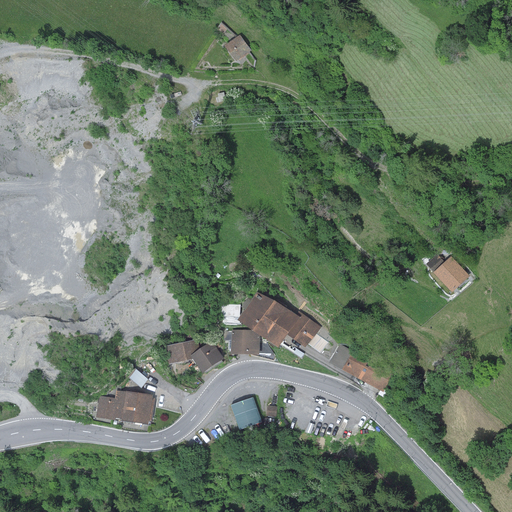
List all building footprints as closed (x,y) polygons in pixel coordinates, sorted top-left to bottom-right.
[(226,29),(220,24),(216,29),(222,34),(226,29)] [(239,34),(223,45),(234,61),(250,50),(239,34)] [(223,92),(217,94),(218,97),(216,98),(217,103),(225,101),(223,92)] [(437,254),(425,264),(432,272),(444,261),(437,254)] [(444,261),(432,272),(450,292),(468,276),(450,256),(444,261)] [(263,318),(275,302),(256,289),(235,319),(253,332),(263,318)] [(263,318),(284,333),(296,318),(275,302),(263,318)] [(321,327),(300,312),(296,318),(284,333),(303,347),(306,344),(319,353),(327,342),(316,334),(321,327)] [(284,333),(263,318),(253,332),(274,347),(284,333)] [(249,331),(231,330),(231,340),(230,354),(258,355),(259,337),(249,331)] [(198,339),(164,346),(168,364),(192,359),(189,355),(200,348),(198,339)] [(200,348),(189,355),(192,359),(201,372),(222,358),(211,341),(200,348)] [(329,362),(341,369),(351,350),(339,344),(329,362)] [(361,351),(359,355),(351,350),(341,369),(382,392),(394,370),(361,351)] [(136,369),(128,378),(140,388),(148,379),(136,369)] [(114,417),(120,418),(122,405),(125,391),(116,390),(114,398),(99,396),(95,417),(114,420),(114,417)] [(125,391),(122,405),(149,409),(151,397),(151,395),(125,391)] [(252,397),(230,405),(239,429),(261,422),(252,397)] [(147,420),(149,409),(122,405),(120,418),(120,420),(146,424),(147,420)] [(277,407),(269,406),(268,416),(277,417),(277,407)]
